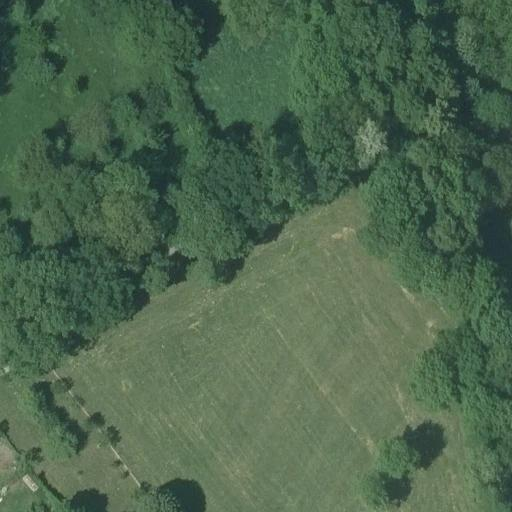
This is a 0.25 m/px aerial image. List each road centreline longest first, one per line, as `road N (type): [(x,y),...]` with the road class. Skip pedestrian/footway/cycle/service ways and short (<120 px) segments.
road 1 (track): [(511,482),(389,0)]
road 2 (track): [(0,341),(288,194),(413,100)]
